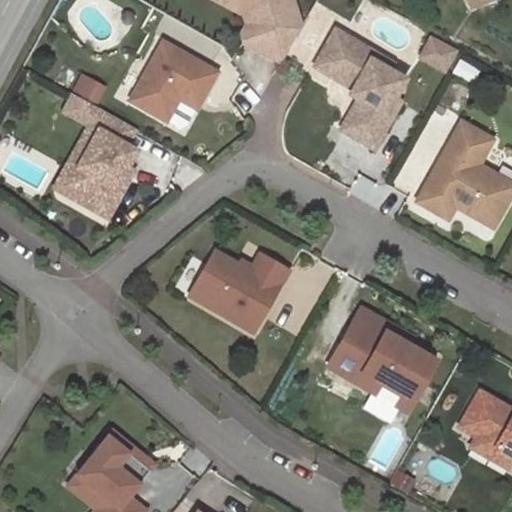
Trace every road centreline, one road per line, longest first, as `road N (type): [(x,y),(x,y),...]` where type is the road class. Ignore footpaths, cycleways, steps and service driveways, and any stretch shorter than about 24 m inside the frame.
road 1 (residential): [(511,308),(279,178),(250,172),(216,183),(69,323)]
road 2 (residential): [(69,323),(239,463),(327,511)]
road 3 (residential): [(69,323),(0,433)]
